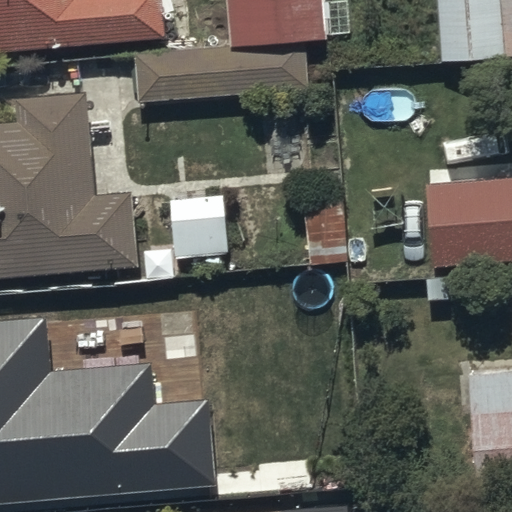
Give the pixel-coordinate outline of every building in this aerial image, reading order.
[(0,0),(0,50),(168,42),(165,0),(0,0)] [(225,0),(228,45),(135,50),(138,101),(309,91),(306,40),(327,39),(327,32),(351,31),(349,0),(225,0)] [(511,0),(441,0),(444,59),(511,56),(511,0)] [(0,272),(142,265),(138,191),(99,193),(93,91),(20,95),(21,117),(0,118),(0,272)] [(229,192),(175,193),(177,254),(231,252),(229,192)] [(511,207),(464,210),(466,267),(511,264),(511,207)] [(45,318),(0,321),(0,503),(218,486),(210,400),(154,404),(150,363),(50,371),(45,318)] [(511,365),(470,368),(477,493),(511,491),(511,365)] [(464,374),(415,376),(417,404),(411,404),(412,430),(429,429),(429,438),(467,436),(464,374)] [(287,511),(352,511),(352,499),(287,504),(287,511)]
